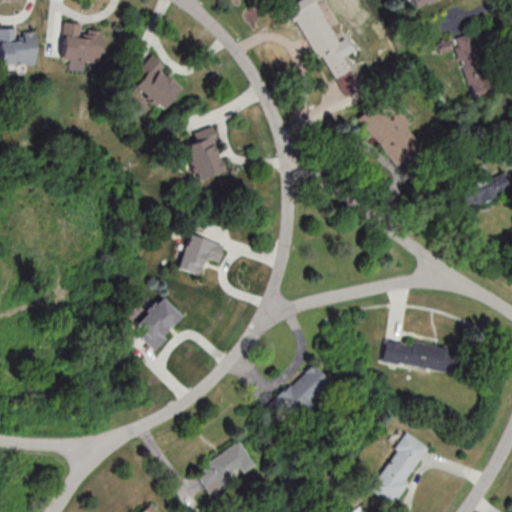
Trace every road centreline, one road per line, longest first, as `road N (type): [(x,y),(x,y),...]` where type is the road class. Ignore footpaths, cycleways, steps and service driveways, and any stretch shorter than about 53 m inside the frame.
road 1 (residential): [(0,440),(55,448),(105,443),(155,421),(224,370),(261,321),(277,283),(287,236),(285,142),(242,57),(177,0)]
road 2 (residential): [(511,315),(453,278),(285,142)]
road 3 (residential): [(261,321),(355,293),(453,278)]
road 4 (track): [(0,317),(48,302),(60,282),(49,260),(27,261),(0,304)]
